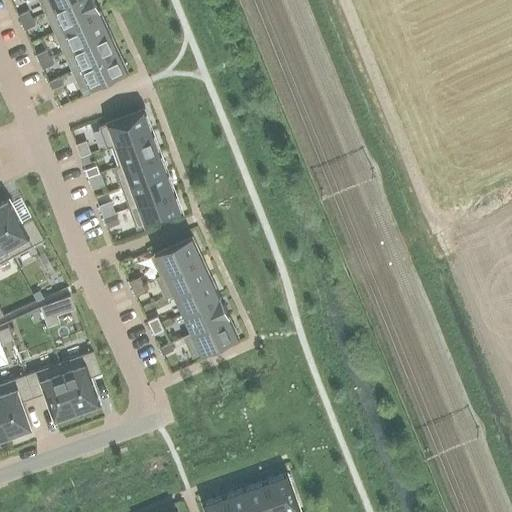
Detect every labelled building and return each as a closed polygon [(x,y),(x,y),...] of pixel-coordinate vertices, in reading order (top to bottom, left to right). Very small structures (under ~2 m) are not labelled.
[(69,0),(39,0),(45,11),(69,0)] [(54,31),(99,10),(94,0),(69,0),(45,11),(54,31)] [(21,23),(32,18),(29,10),(18,15),(21,23)] [(108,30),(99,10),(54,31),(63,51),(108,30)] [(32,18),(21,23),(25,30),(35,25),(32,18)] [(72,71),(118,50),(108,30),(63,51),(72,71)] [(39,62),(50,57),(47,50),(36,55),(39,62)] [(118,50),(72,71),(81,91),(127,70),(118,50)] [(50,57),(39,62),(43,69),(53,64),(50,57)] [(63,84),(59,76),(48,81),(52,89),(63,84)] [(144,109),(99,126),(106,147),(152,130),(144,109)] [(152,130),(106,147),(107,148),(111,146),(118,165),(114,166),(114,167),(159,151),(152,130)] [(86,141),(76,145),(80,157),(90,153),(86,141)] [(159,151),(114,167),(119,182),(122,188),(167,171),(159,151)] [(96,165),(85,169),(88,177),(99,173),(96,165)] [(167,171),(122,188),(129,209),(174,192),(167,171)] [(99,173),(88,177),(92,189),(104,184),(99,173)] [(174,192),(129,209),(137,229),(182,213),(174,192)] [(22,224),(8,199),(0,203),(0,233),(12,256),(33,245),(44,239),(32,218),(22,224)] [(111,202),(100,206),(104,216),(115,212),(111,202)] [(114,215),(105,218),(108,227),(117,224),(114,215)] [(0,262),(12,256),(0,233),(0,262)] [(160,275),(201,256),(192,237),(151,255),(160,275)] [(170,296),(169,295),(210,276),(201,256),(160,275),(156,277),(165,298),(170,296)] [(220,296),(210,276),(169,295),(170,296),(179,315),(220,296)] [(132,289),(143,284),(140,277),(129,282),(132,289)] [(146,291),(143,284),(132,289),(136,296),(146,291)] [(229,316),(220,296),(179,315),(187,334),(188,335),(229,316)] [(53,302),(40,307),(47,327),(60,323),(53,302)] [(150,328),(161,323),(158,316),(147,321),(150,328)] [(238,336),(229,316),(188,335),(187,334),(183,336),(192,357),(238,336)] [(150,328),(154,335),(164,330),(161,323),(150,328)] [(9,327),(0,330),(0,341),(1,343),(13,339),(9,327)] [(163,355),(174,350),(170,342),(159,347),(163,355)] [(82,354),(60,362),(77,411),(99,403),(90,377),(102,372),(93,350),(82,354)] [(37,370),(26,374),(34,397),(45,393),(55,419),(77,411),(60,362),(37,370)] [(14,378),(0,383),(0,409),(9,435),(32,427),(22,401),(34,397),(26,374),(14,378)] [(0,438),(9,435),(0,409),(0,438)] [(277,511),(300,511),(287,473),(266,480),(277,511)] [(277,511),(266,480),(245,488),(253,511),(277,511)] [(253,511),(245,488),(224,495),(230,511),(253,511)] [(230,511),(224,495),(203,502),(206,511),(230,511)]
